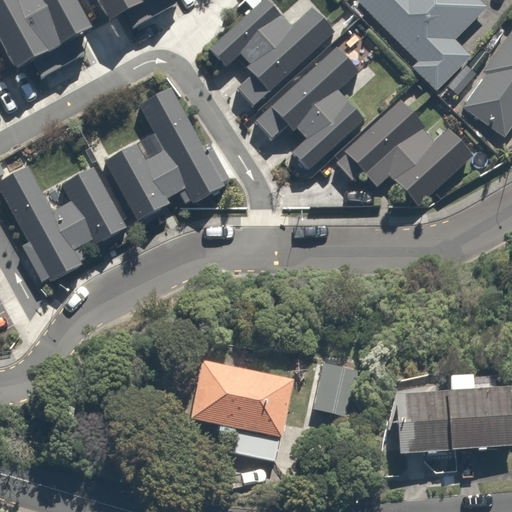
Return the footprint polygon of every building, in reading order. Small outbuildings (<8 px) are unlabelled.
[(0,0),(0,50),(12,74),(29,64),(39,82),(82,58),(72,40),(88,33),(69,0),(0,0)] [(92,0),(106,26),(123,16),(131,31),(175,8),(170,0),(92,0)] [(246,0),(244,3),(252,11),(260,4),(256,0),(246,0)] [(347,0),(410,63),(405,67),(432,94),(471,55),(454,38),(486,6),(480,0),(347,0)] [(252,109),(332,36),(309,11),(289,29),(263,2),(260,4),(252,11),(207,52),(224,70),(238,57),(247,67),(243,71),(250,78),(235,91),(252,109)] [(511,27),(458,109),(501,138),(511,121),(511,27)] [(357,76),(335,50),(254,124),(270,142),(285,129),(290,135),(294,132),(304,142),(290,155),(306,173),(362,123),(336,94),(357,76)] [(165,202),(176,195),(183,206),(189,203),(190,206),(222,189),(220,185),(227,181),(207,146),(200,150),(169,91),(136,108),(153,137),(102,164),(136,225),(168,207),(165,202)] [(423,130),(398,104),(342,154),(344,156),(334,165),(350,183),(360,174),(375,190),(387,178),(416,209),(471,159),(445,131),(432,144),(420,132),(423,130)] [(26,169),(0,183),(0,197),(26,245),(20,248),(39,284),(46,281),(47,284),(80,267),(78,263),(84,260),(78,249),(89,243),(92,248),(125,230),(92,170),(60,188),(69,204),(51,213),(26,169)] [(293,377),(199,358),(186,422),(216,428),(211,452),(275,465),(293,377)] [(341,420),(354,368),(319,359),(306,411),(341,420)] [(505,452),(503,390),(473,392),(472,375),(442,376),(442,393),(388,395),(391,457),(505,452)]
